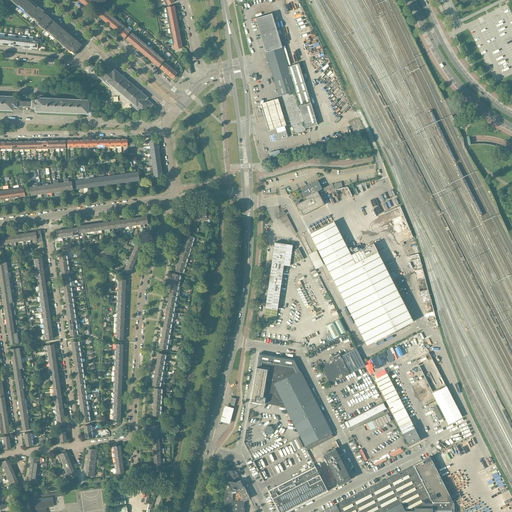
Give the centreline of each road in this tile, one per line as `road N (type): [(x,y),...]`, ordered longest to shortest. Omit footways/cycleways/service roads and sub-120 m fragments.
road 1 (residential): [(132,433),(142,292),(172,199)]
road 2 (residential): [(45,216),(76,444)]
road 3 (unknown): [(299,228),(333,210),(347,225),(387,238),(414,287),(422,323)]
road 4 (unclassified): [(364,480),(300,352),(255,345)]
road 5 (secondary): [(248,252),(242,71)]
road 6 (secondary): [(232,77),(248,252)]
road 7 (residential): [(183,97),(66,0)]
road 8 (residential): [(165,126),(20,120)]
road 9 (residential): [(20,134),(165,130)]
road 10 (tertiary): [(45,216),(172,199)]
road 11 (residential): [(0,328),(18,452)]
road 12 (secondary): [(432,39),(460,84),(511,125)]
